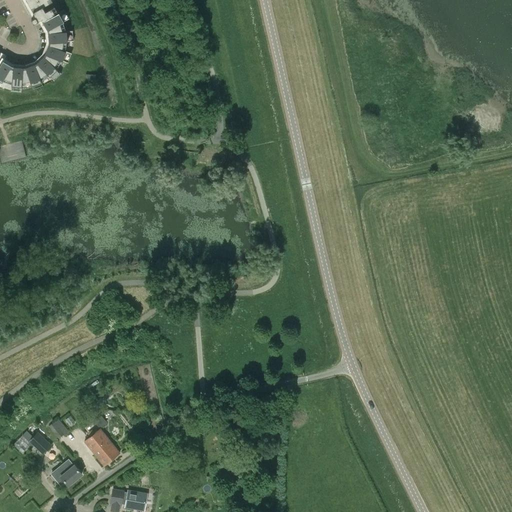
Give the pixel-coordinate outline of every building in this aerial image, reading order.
[(25,0),(33,12),(41,7),(41,8),(43,7),(53,2),(51,0),(25,0)] [(41,8),(41,7),(33,12),(35,17),(31,19),(34,24),(44,18),(50,29),(51,32),(52,42),(52,45),(48,55),(46,58),(39,65),(36,67),(26,70),(23,71),(13,70),(10,69),(1,63),(0,64),(0,85),(3,81),(11,84),(11,91),(21,92),(22,85),(31,84),(31,85),(40,82),(41,81),(41,80),(49,75),(54,80),(61,73),(56,68),(61,60),(68,63),(72,53),(65,50),(66,41),(73,41),(73,30),(65,31),(63,22),(69,18),(64,9),(58,13),(54,7),(45,12),(43,7),(41,8)] [(64,433),(54,421),(48,425),(58,438),(64,433)] [(101,428),(84,441),(103,466),(120,452),(101,428)] [(51,445),(37,432),(29,441),(43,454),(51,445)] [(56,470),(60,476),(68,485),(81,474),(73,465),(73,466),(68,460),(56,470)] [(113,489),(110,503),(111,503),(120,504),(121,504),(124,492),(124,491),(113,489)] [(124,492),(121,504),(125,504),(125,506),(144,510),(146,497),(147,494),(142,493),(128,490),(127,492),(124,492)]
